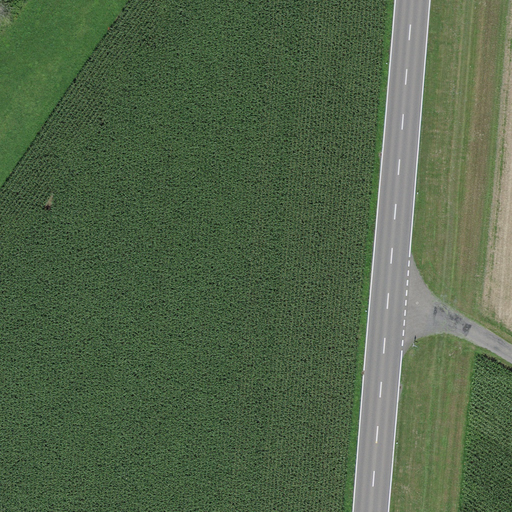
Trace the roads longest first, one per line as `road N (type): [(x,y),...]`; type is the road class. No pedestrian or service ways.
road 1 (secondary): [(372,511),(413,0)]
road 2 (track): [(511,369),(390,296)]
